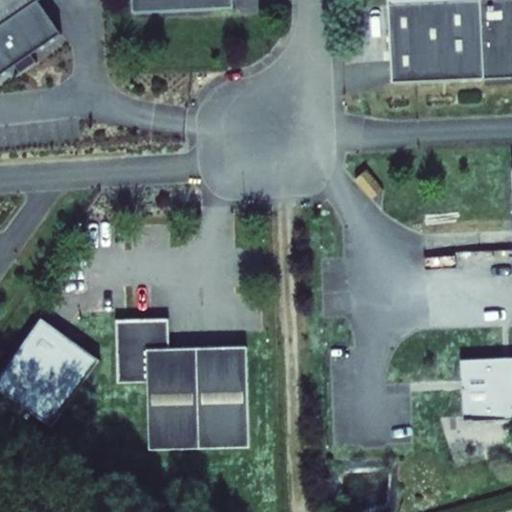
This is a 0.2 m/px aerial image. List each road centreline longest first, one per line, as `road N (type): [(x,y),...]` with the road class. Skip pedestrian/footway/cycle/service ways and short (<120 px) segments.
road 1 (track): [(285,157),(302,511)]
road 2 (residential): [(309,0),(310,54),(285,157)]
